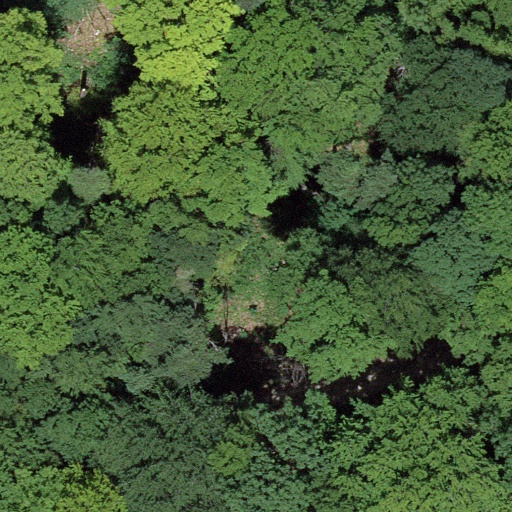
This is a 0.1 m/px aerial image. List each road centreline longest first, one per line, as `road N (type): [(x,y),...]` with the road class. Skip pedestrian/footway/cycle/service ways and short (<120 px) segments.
road 1 (track): [(0,367),(289,196),(359,0)]
road 2 (track): [(0,410),(149,423),(305,393),(511,322)]
